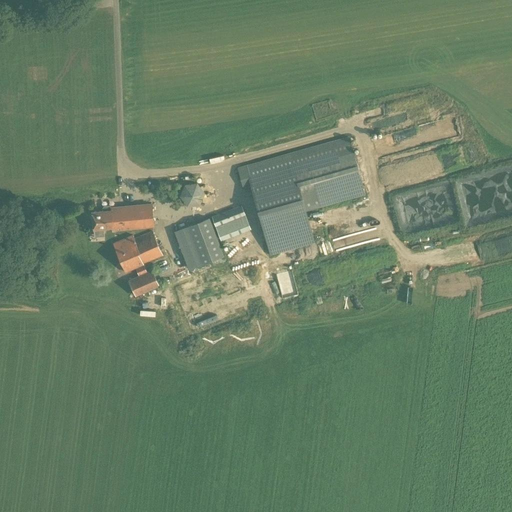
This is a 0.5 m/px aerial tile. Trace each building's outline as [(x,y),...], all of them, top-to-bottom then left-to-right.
[(251,188),(270,254),(315,242),(306,211),(365,194),(348,136),(237,167),(243,190),(251,188)] [(180,183),(181,198),(184,197),(185,205),(202,205),(200,182),(180,183)] [(102,207),(102,211),(92,212),(93,229),(112,227),(113,230),(153,226),(151,203),(111,207),(109,205),(104,206),(102,207)] [(211,215),(221,240),(251,229),(241,204),(211,215)] [(174,230),(188,268),(224,255),(209,217),(174,230)] [(132,235),(113,243),(125,272),(135,268),(143,264),(143,263),(162,255),(152,231),(134,239),(132,235)] [(143,264),(135,268),(138,275),(146,271),(143,264)] [(152,270),(128,280),(135,296),(159,286),(152,270)]
